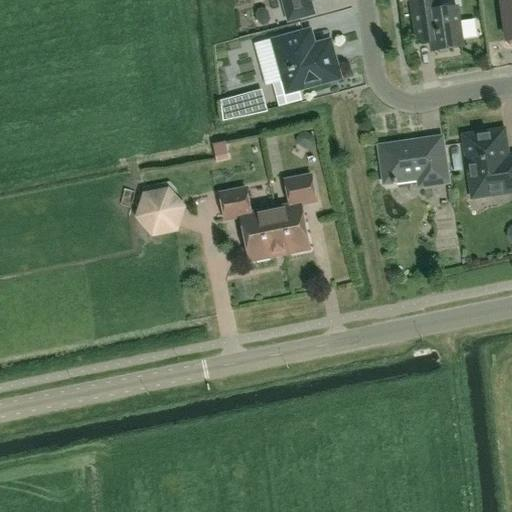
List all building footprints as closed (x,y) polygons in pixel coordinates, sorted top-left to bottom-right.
[(283,0),(289,21),(313,15),(310,1),(313,0),(283,0)] [(463,47),(462,39),(459,22),(457,8),(440,10),(438,0),(411,0),(415,26),(418,46),(432,44),(433,52),(436,51),(440,54),(447,53),(450,49),(463,47)] [(511,40),(511,0),(502,0),(508,41),(511,40)] [(464,34),(478,33),(477,15),(462,17),(464,34)] [(256,38),(268,80),(283,76),(271,34),(256,38)] [(305,85),(328,78),(333,76),(336,71),(336,66),(331,49),(328,45),(324,44),(308,48),(304,34),(274,42),(285,81),(273,85),(279,107),(302,100),(299,89),(306,87),(305,85)] [(469,179),(471,192),(490,190),(491,195),(511,191),(511,156),(508,158),(504,131),(478,135),(477,133),(464,135),(470,179),(469,179)] [(397,181),(405,180),(420,177),(421,185),(446,182),(440,140),(381,149),(384,169),(382,172),(383,183),(387,185),(397,184),(397,181)] [(289,180),(293,199),(294,204),(279,208),(289,253),(314,248),(305,204),(320,200),(315,174),(289,180)] [(279,208),(255,213),(250,188),(224,193),(230,219),(245,216),(254,260),(289,253),(279,208)] [(172,189),(149,194),(141,216),(157,234),(181,229),(188,207),(172,189)]
